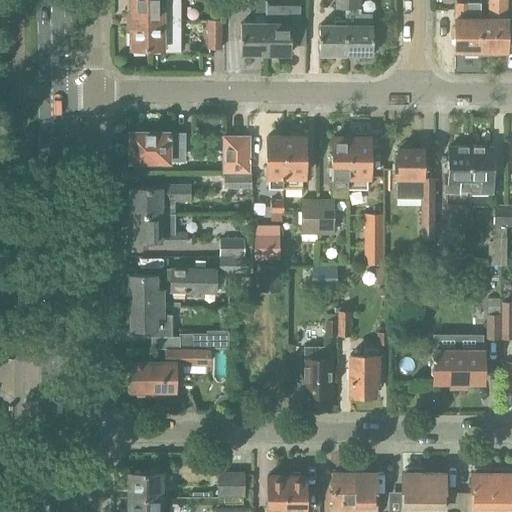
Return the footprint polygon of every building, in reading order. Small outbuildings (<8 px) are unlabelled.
[(129,0),(130,23),(162,22),(180,22),(180,0),(129,0)] [(335,0),(335,9),(345,9),(345,0),(335,0)] [(345,22),(345,55),(371,55),(371,53),(375,53),(375,31),(371,31),(371,14),(361,14),(360,0),(345,0),(345,9),(345,14),(345,22)] [(489,0),(489,19),(482,19),(482,4),(479,4),(478,51),(482,51),(482,56),(497,55),(497,51),(507,51),(507,19),(505,19),(505,0),(489,0)] [(255,17),(265,17),(266,1),(257,1),(255,17)] [(478,51),(479,4),(456,3),(456,19),(455,19),(454,51),(463,51),(463,55),(478,55),(478,51)] [(207,22),(207,49),(220,49),(220,21),(207,22)] [(180,22),(162,22),(130,23),(130,49),(132,49),(132,53),(144,53),(144,49),(164,49),(164,52),(180,52),(180,22)] [(345,55),(345,22),(334,22),(334,26),(319,26),(319,55),(345,55)] [(265,55),(265,24),(240,24),(240,55),(265,55)] [(265,24),(265,55),(290,55),(290,24),(265,24)] [(130,161),(167,161),(167,146),(185,146),(185,133),(130,133),(130,145),(126,145),(126,158),(130,158),(130,161)] [(288,137),(282,137),(282,189),(301,189),(302,178),(303,178),(304,137),(302,137),(300,133),(290,133),(288,137)] [(369,138),(366,138),(366,133),(353,133),(353,138),(348,138),(348,190),(367,190),(367,178),(369,178),(369,138)] [(282,189),(282,137),(267,137),(266,177),(268,177),(268,189),(282,189)] [(348,190),(348,138),(332,137),(332,178),(331,177),(330,197),(347,197),(347,189),(348,190)] [(248,138),(224,138),(224,172),(248,172),(248,138)] [(397,178),(397,189),(397,199),(420,199),(420,178),(421,178),(421,150),(413,150),(411,146),(404,146),(402,150),(398,150),(397,164),(395,164),(395,178),(397,178)] [(470,188),(470,148),(448,148),(448,176),(444,176),(444,194),(459,194),(459,188),(470,188)] [(491,148),(470,148),(470,188),(470,193),(492,194),(491,148)] [(224,174),(224,188),(249,188),(249,175),(224,174)] [(160,184),(160,188),(129,189),(129,215),(161,215),(173,215),(174,200),(190,200),(190,184),(160,184)] [(315,243),(316,235),(316,200),(299,200),(299,235),(300,235),(300,242),(315,243)] [(334,200),(316,200),(316,235),(333,235),(334,200)] [(282,201),(269,201),(269,214),(282,215),(282,201)] [(420,239),(433,239),(433,202),(421,202),(420,225),(420,239)] [(511,206),(494,206),(493,227),(493,243),(488,243),(488,267),(507,268),(507,227),(511,227),(511,206)] [(161,215),(129,215),(129,242),(159,242),(159,245),(186,245),(186,233),(174,232),(173,215),(161,215)] [(254,227),(253,262),(279,262),(279,227),(254,227)] [(382,265),(382,232),(364,232),(364,265),(382,265)] [(219,239),(220,257),(243,256),(243,239),(219,239)] [(239,257),(218,257),(219,273),(239,273),(239,257)] [(258,266),(258,289),(280,289),(280,266),(258,266)] [(130,303),(162,303),(162,290),(171,290),(171,291),(215,292),(215,270),(171,269),(171,270),(160,270),(160,275),(130,275),(130,303)] [(511,301),(500,302),(500,340),(511,339),(511,301)] [(162,303),(130,303),(130,330),(150,330),(150,337),(171,337),(171,315),(162,315),(162,303)] [(348,312),(337,312),(337,335),(348,335),(348,312)] [(500,315),(487,315),(487,339),(500,339),(500,315)] [(324,319),(324,334),(335,335),(335,319),(324,319)] [(377,332),(376,344),(386,344),(386,332),(377,332)] [(303,395),(305,395),(306,397),(318,397),(318,395),(330,395),(329,359),(327,359),(327,347),(303,347),(303,360),(301,360),(301,378),(303,378),(303,395)] [(349,395),(358,395),(360,398),(368,399),(370,395),(373,395),(373,382),(376,382),(376,348),(363,348),(363,356),(350,356),(350,367),(349,367),(349,395)] [(180,376),(180,364),(208,364),(208,349),(166,349),(166,363),(131,363),(131,390),(161,390),(161,398),(173,398),(173,376),(180,376)] [(433,364),(430,366),(430,374),(433,377),(433,381),(450,381),(450,385),(466,385),(466,381),(483,381),(483,351),(433,351),(433,356),(431,356),(431,359),(433,359),(433,364)] [(401,473),(401,511),(422,511),(422,508),(422,473),(421,473),(421,469),(404,469),(404,473),(401,473)] [(491,511),(492,474),(491,474),(491,469),(474,469),(474,474),(471,474),(470,511),(491,511)] [(511,511),(511,473),(510,474),(510,469),(494,469),(494,474),(492,474),(491,511),(511,511)] [(128,497),(161,497),(160,487),(164,486),(164,473),(128,473),(128,497)] [(218,473),(218,496),(231,496),(231,473),(218,473)] [(231,473),(231,496),(243,496),(243,473),(231,473)] [(290,473),(290,476),(285,476),(285,511),(303,511),(304,476),(301,476),(301,473),(290,473)] [(354,511),(354,473),(332,473),(331,511),(354,511)] [(354,511),(373,511),(374,473),(354,473),(354,511)] [(443,474),(422,473),(422,508),(443,508),(443,474)] [(285,511),(285,476),(266,476),(266,511),(285,511)] [(128,511),(160,511),(161,511),(164,511),(164,497),(161,497),(128,497),(128,511)]
